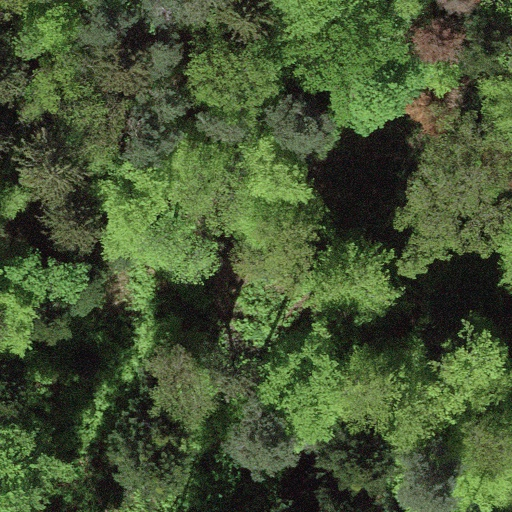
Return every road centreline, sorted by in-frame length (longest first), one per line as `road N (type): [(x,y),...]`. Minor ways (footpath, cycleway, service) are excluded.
road 1 (track): [(400,162),(0,232)]
road 2 (track): [(511,219),(400,162),(327,0)]
